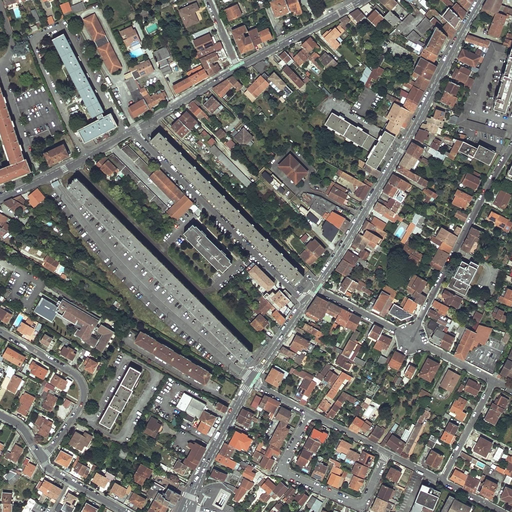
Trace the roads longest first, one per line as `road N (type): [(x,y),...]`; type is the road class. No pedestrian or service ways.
road 1 (residential): [(481,0),(315,288)]
road 2 (residential): [(133,130),(305,303)]
road 3 (residential): [(410,338),(511,143)]
road 4 (residential): [(309,412),(283,473),(361,504),(386,452)]
road 5 (residential): [(0,330),(74,373),(83,387),(79,409),(40,456)]
road 6 (residential): [(0,197),(133,130)]
road 7 (residential): [(250,380),(184,508)]
road 8 (residential): [(237,67),(364,0)]
road 9 (residential): [(133,130),(237,67)]
